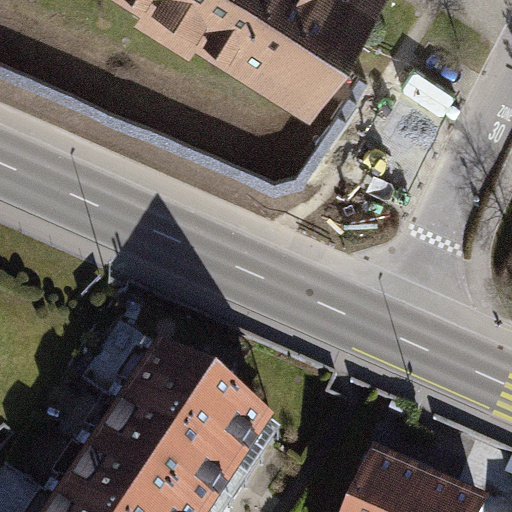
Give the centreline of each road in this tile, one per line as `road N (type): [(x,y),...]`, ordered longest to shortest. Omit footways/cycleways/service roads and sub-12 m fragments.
road 1 (secondary): [(385,331),(0,160)]
road 2 (residential): [(511,77),(385,331)]
road 3 (secondary): [(511,387),(385,331)]
